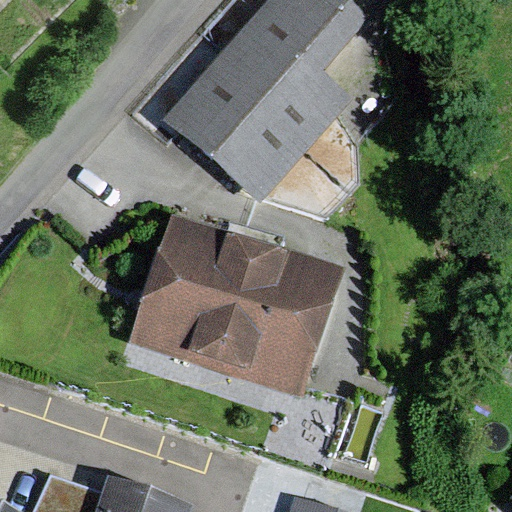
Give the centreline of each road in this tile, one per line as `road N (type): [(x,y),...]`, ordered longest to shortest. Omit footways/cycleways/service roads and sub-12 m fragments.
road 1 (unclassified): [(187,0),(0,211)]
road 2 (unknown): [(0,413),(214,489),(222,511)]
